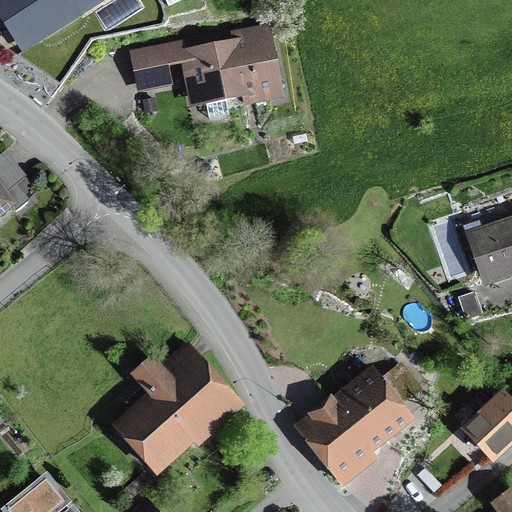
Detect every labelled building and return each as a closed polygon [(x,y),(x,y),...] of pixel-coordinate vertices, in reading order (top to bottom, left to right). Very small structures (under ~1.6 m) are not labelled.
[(8,0),(0,5),(0,21),(10,37),(18,31),(23,38),(36,30),(42,40),(78,17),(67,0),(8,0)] [(183,0),(163,0),(167,8),(184,0),(183,0)] [(267,29),(244,34),(245,41),(242,41),(188,52),(192,76),(198,106),(242,98),(244,105),(268,100),(266,93),(280,90),(267,29)] [(0,219),(13,209),(0,192),(0,219)] [(511,221),(483,231),(498,275),(511,269),(511,221)] [(465,321),(480,316),(472,294),(457,299),(465,321)] [(194,442),(237,403),(187,348),(160,372),(152,363),(134,378),(154,400),(117,433),(151,471),(189,437),(194,442)] [(335,411),(330,404),(298,429),(336,477),(409,419),(376,378),(335,411)] [(511,407),(502,396),(465,431),(491,460),(511,440),(511,407)] [(69,511),(44,481),(5,511),(69,511)] [(511,511),(511,491),(492,506),(496,511),(511,511)]
